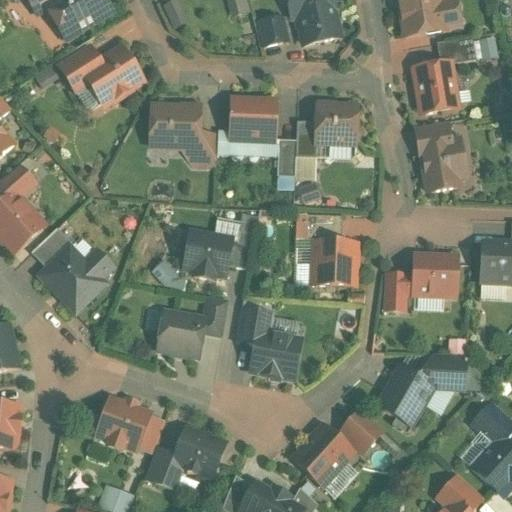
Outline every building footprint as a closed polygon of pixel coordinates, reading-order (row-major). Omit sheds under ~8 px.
[(26,0),(36,16),(46,10),(45,8),(58,0),(26,0)] [(58,0),(45,8),(46,10),(67,44),(111,17),(100,0),(58,0)] [(248,0),(227,0),(234,21),(253,15),(248,0)] [(287,0),(289,6),(294,5),(297,19),(298,19),(333,12),(335,11),(334,7),(336,5),(334,0),(287,0)] [(398,0),(405,41),(444,34),(437,0),(398,0)] [(179,2),(165,9),(177,32),(190,26),(179,2)] [(333,12),(298,19),(298,20),(297,22),(299,32),(301,34),(304,49),(340,42),(337,32),(339,29),(337,19),(334,18),(333,12)] [(283,22),(258,28),(263,51),(283,47),(278,24),(283,23),(283,22)] [(472,41),(437,48),(440,64),(441,69),(450,68),(450,69),(476,65),(472,41)] [(89,51),(59,70),(73,93),(87,84),(83,78),(100,67),(89,51)] [(100,67),(83,78),(87,84),(102,108),(111,102),(115,107),(132,96),(131,94),(143,86),(135,74),(135,72),(132,66),(130,66),(128,64),(119,62),(116,57),(100,67)] [(441,69),(414,74),(421,115),(426,118),(436,117),(439,112),(457,109),(450,69),(450,68),(441,69)] [(53,72),(37,82),(42,90),(59,80),(53,72)] [(87,84),(73,93),(87,114),(91,115),(102,108),(87,84)] [(276,106),(232,104),(231,144),(274,146),(276,106)] [(357,112),(338,111),(335,109),(320,108),(317,110),(316,124),(315,148),(317,148),(356,150),(356,148),(358,146),(359,132),(356,129),(357,112)] [(200,112),(157,111),(152,116),(151,139),(165,140),(165,151),(166,151),(166,152),(168,154),(179,155),(182,152),(199,153),(200,112)] [(313,127),(297,126),(296,145),(296,162),(316,163),(317,148),(315,148),(316,124),(313,127)] [(447,127),(415,133),(418,146),(450,140),(447,127)] [(0,161),(14,149),(0,132),(0,161)] [(58,137),(50,132),(45,139),(53,145),(58,137)] [(450,140),(418,146),(420,161),(424,178),(428,197),(458,192),(457,182),(465,180),(459,145),(451,146),(450,140)] [(296,145),(279,145),(277,181),(295,182),(296,162),(296,145)] [(198,157),(190,157),(185,161),(192,170),(198,170),(198,157)] [(19,171),(0,187),(0,203),(3,207),(14,198),(20,204),(36,190),(19,171)] [(323,203),(319,186),(301,190),(305,207),(323,203)] [(20,204),(14,198),(3,207),(0,210),(0,239),(16,257),(44,231),(20,204)] [(220,213),(220,221),(242,223),(242,215),(220,213)] [(342,221),(306,220),(305,244),(311,244),(314,248),(341,249),(342,221)] [(57,233),(31,258),(47,274),(70,251),(71,252),(73,250),(57,233)] [(214,240),(191,236),(184,275),(194,277),(194,281),(214,285),(215,281),(225,283),(232,247),(214,243),(214,240)] [(255,239),(240,236),(233,272),(249,274),(255,239)] [(511,248),(483,247),(481,287),(511,287),(511,248)] [(341,249),(314,248),(313,290),(355,292),(356,250),(341,249)] [(71,252),(70,251),(47,274),(39,281),(76,319),(106,289),(102,284),(113,273),(97,256),(96,257),(97,258),(87,268),(71,252)] [(457,262),(415,260),(414,280),(387,279),(385,315),(404,316),(405,299),(456,301),(457,262)] [(229,306),(208,302),(204,324),(205,324),(203,337),(223,341),(229,306)] [(271,320),(242,315),(236,346),(256,350),(258,337),(268,339),(271,320)] [(204,324),(165,317),(158,356),(198,363),(203,337),(205,324),(204,324)] [(9,331),(0,333),(0,376),(19,372),(9,331)] [(268,339),(258,337),(256,350),(251,377),(294,384),(301,345),(268,339)] [(425,388),(399,373),(377,412),(396,423),(399,419),(414,428),(434,394),(463,395),(465,363),(433,361),(432,375),(425,388)] [(148,419),(112,405),(99,441),(111,445),(109,449),(122,453),(123,450),(135,454),(148,419)] [(511,438),(511,424),(492,407),(472,429),(493,447),(499,440),(505,446),(511,438)] [(0,410),(0,454),(16,456),(17,438),(19,438),(21,422),(19,422),(20,412),(0,410)] [(382,437),(359,416),(340,438),(363,459),(382,437)] [(324,431),(293,465),(322,491),(353,458),(324,431)] [(226,449),(186,434),(176,461),(172,471),(181,475),(211,486),(226,449)] [(493,447),(470,471),(503,501),(511,491),(511,452),(505,446),(499,440),(493,447)] [(176,461),(157,453),(145,484),(173,495),(181,475),(172,471),(176,461)] [(476,511),(484,503),(458,479),(442,496),(452,506),(453,505),(460,511),(476,511)] [(11,487),(0,484),(0,511),(8,511),(11,501),(9,501),(11,487)] [(271,496),(256,487),(243,510),(241,511),(299,511),(288,506),(290,502),(273,493),(271,496)] [(127,511),(131,502),(109,495),(102,511),(127,511)] [(241,511),(243,510),(227,502),(222,511),(241,511)]
